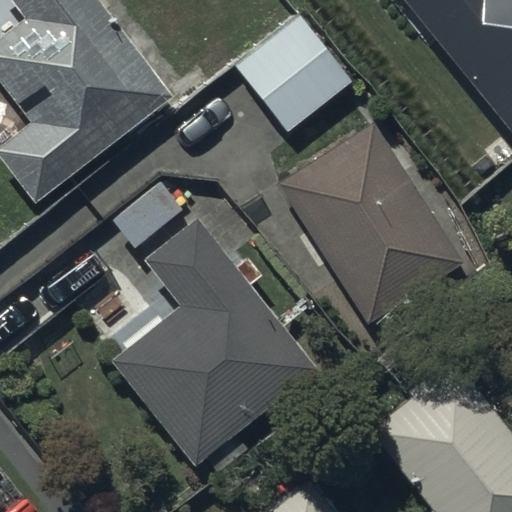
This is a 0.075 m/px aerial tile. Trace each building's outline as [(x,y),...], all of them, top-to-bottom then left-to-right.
[(0,145),(0,174),(27,210),(170,100),(91,0),(1,0),(19,22),(0,36),(0,91),(26,125),(0,145)] [(511,0),(405,0),(511,132),(511,0)] [(347,86),(296,18),(229,69),(281,135),(347,86)] [(270,186),(272,189),(361,326),(458,264),(368,123),(270,186)] [(176,212),(153,184),(105,224),(128,252),(176,212)] [(104,364),(188,468),(308,372),(188,221),(135,263),(172,310),(104,364)] [(403,400),(362,433),(425,511),(511,511),(511,445),(439,354),(395,390),(403,400)] [(324,511),(303,485),(268,511),(324,511)]
